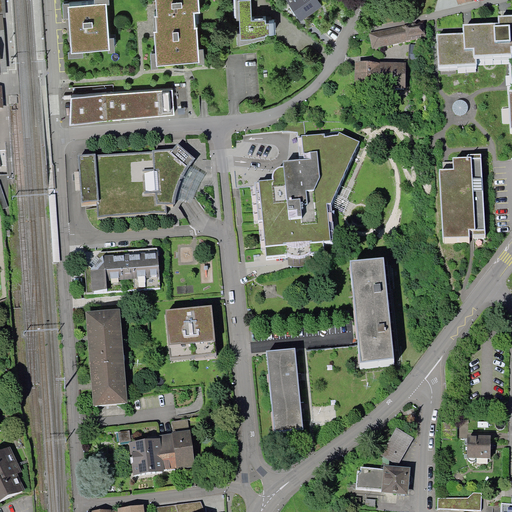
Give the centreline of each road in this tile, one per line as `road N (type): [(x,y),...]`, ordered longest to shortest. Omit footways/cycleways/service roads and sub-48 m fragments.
road 1 (residential): [(56,135),(76,501),(258,487)]
road 2 (residential): [(219,125),(258,487)]
road 3 (residential): [(269,500),(384,410),(420,371)]
road 4 (residential): [(348,32),(294,105),(219,125)]
road 5 (residential): [(219,125),(56,135)]
road 6 (residential): [(348,32),(497,0)]
road 7 (residential): [(420,371),(432,394),(422,505)]
road 8 (residential): [(49,0),(56,135)]
